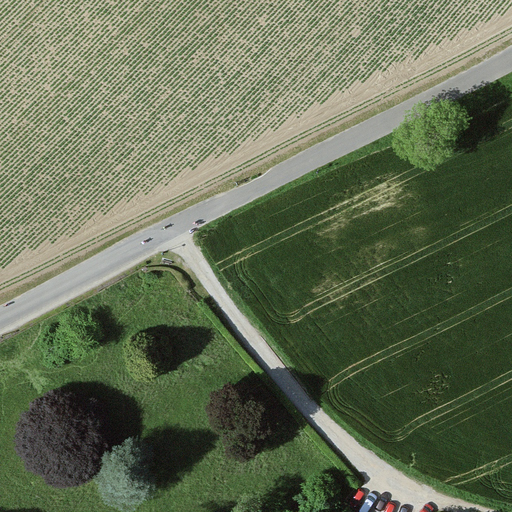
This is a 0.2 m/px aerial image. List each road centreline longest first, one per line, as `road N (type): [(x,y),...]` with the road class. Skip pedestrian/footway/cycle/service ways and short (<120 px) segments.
road 1 (unclassified): [(511,58),(0,316)]
road 2 (track): [(464,511),(370,474),(236,323),(167,231)]
